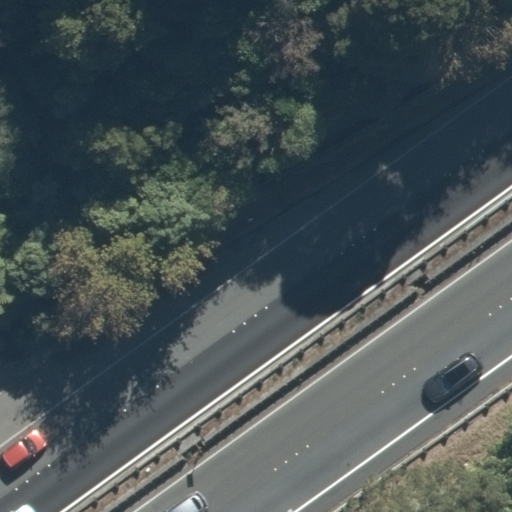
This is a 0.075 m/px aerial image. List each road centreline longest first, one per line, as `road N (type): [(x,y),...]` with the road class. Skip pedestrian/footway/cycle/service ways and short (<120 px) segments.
road 1 (trunk): [(0,511),(301,290)]
road 2 (trunk): [(511,300),(219,511)]
road 3 (trunk): [(0,327),(28,337),(112,342),(301,290)]
road 4 (trunk): [(301,290),(511,138)]
